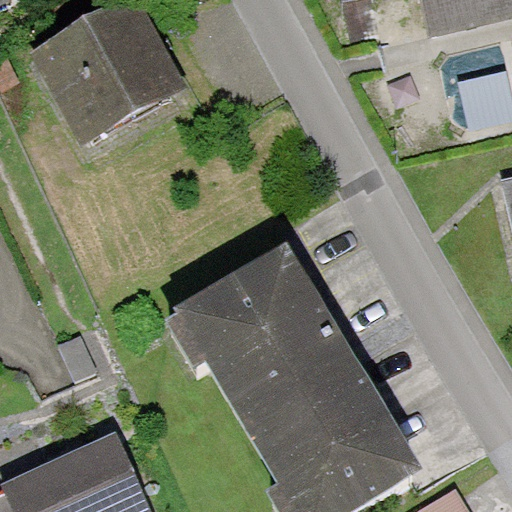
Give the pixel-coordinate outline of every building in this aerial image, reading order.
[(186,86),(139,0),(136,0),(92,24),(34,55),(81,143),(186,86)] [(511,0),(424,0),(433,37),(511,18),(511,0)] [(511,128),(511,61),(454,68),(461,133),(511,128)] [(511,178),(502,181),(511,222),(511,178)] [(297,245),(180,312),(183,318),(171,325),(200,376),(211,371),(277,489),(265,496),(274,511),(367,511),(429,477),(364,363),(297,245)] [(85,336),(60,347),(77,386),(102,374),(85,336)] [(6,495),(0,497),(0,511),(152,511),(118,435),(2,487),(6,495)] [(464,511),(451,489),(411,511),(464,511)]
